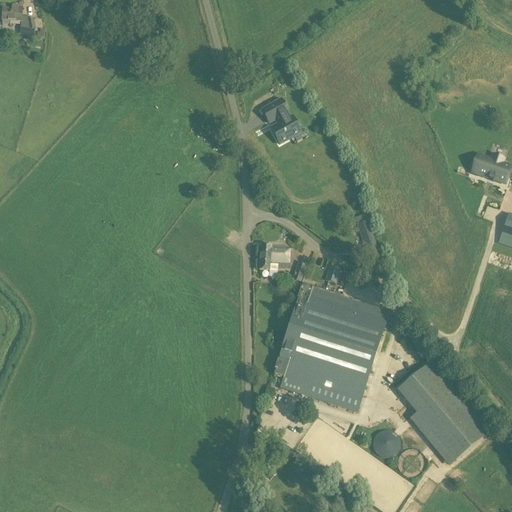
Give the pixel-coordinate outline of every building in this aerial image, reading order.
[(2,10),(1,13),(0,12),(0,19),(1,20),(1,23),(2,23),(2,25),(9,25),(9,23),(21,24),(18,41),(34,43),(35,31),(36,31),(34,19),(28,21),(27,17),(22,17),(23,9),(8,8),(8,10),(2,10)] [(262,113),(269,126),(275,122),(278,127),(270,131),(279,147),(300,135),(291,120),(290,120),(288,115),(281,102),(262,113)] [(484,158),(477,177),(505,187),(511,168),(503,165),(504,161),(492,157),(490,160),(484,158)] [(208,227),(221,207),(207,198),(202,208),(195,204),(188,215),(208,227)] [(511,247),(511,216),(508,215),(499,243),(511,247)] [(367,223),(365,216),(358,219),(361,225),(357,227),(366,256),(378,252),(368,223),(367,223)] [(272,247),(260,246),(259,271),(277,272),(277,270),(289,270),(290,249),(272,248),(272,247)] [(300,286),(307,266),(298,263),(291,283),(300,286)] [(336,285),(340,271),(329,268),(325,282),(336,285)] [(389,314),(303,287),(274,376),(302,385),(299,396),(357,414),(389,314)] [(450,468),(492,432),(433,363),(398,393),(417,416),(411,421),(450,468)] [(384,432),(381,449),(397,452),(400,435),(384,432)]
